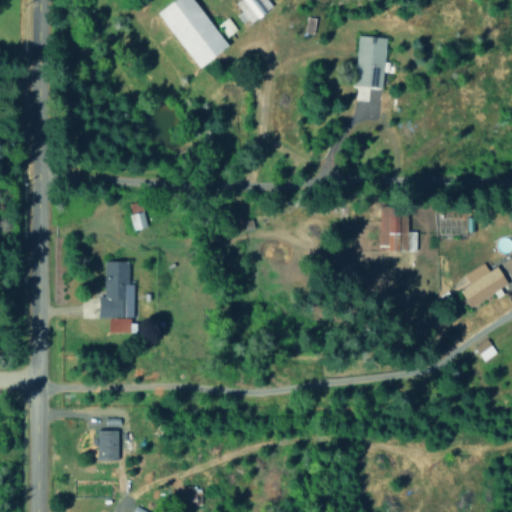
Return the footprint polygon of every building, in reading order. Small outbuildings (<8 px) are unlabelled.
[(197,69),(228,46),(194,0),(172,0),(156,12),(197,69)] [(384,36),(356,35),(354,86),(382,87),(384,36)] [(135,213),(129,214),(131,229),(145,227),(141,205),(134,206),(135,213)] [(415,251),(415,231),(406,231),(407,214),(400,214),(400,206),(378,206),(378,251),(415,251)] [(511,278),(511,277),(511,254),(501,262),(511,278)] [(128,261),(103,261),(103,296),(97,296),(97,317),(108,317),(108,331),(131,332),(132,283),(127,283),(128,261)] [(507,285),(497,265),(487,271),(483,263),(463,273),(468,284),(459,289),(468,306),(507,285)] [(495,352),(486,338),(473,346),(482,360),(495,352)] [(97,460),(117,460),(117,429),(96,430),(97,460)] [(178,486),(179,505),(200,504),(200,486),(178,486)]
